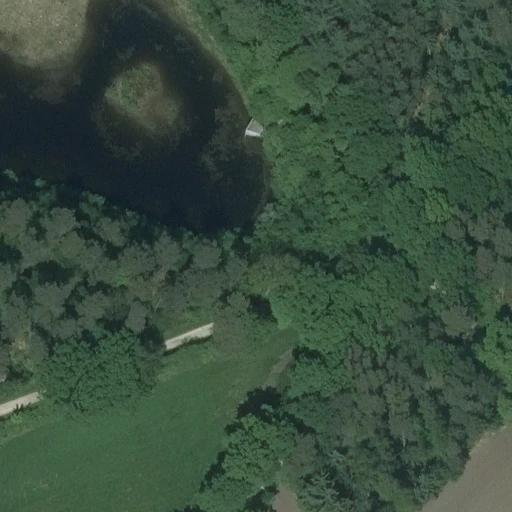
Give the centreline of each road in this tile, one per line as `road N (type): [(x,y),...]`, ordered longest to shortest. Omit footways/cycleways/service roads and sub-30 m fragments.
road 1 (track): [(0,418),(410,253)]
road 2 (track): [(410,253),(234,511)]
road 3 (track): [(410,253),(511,105)]
road 4 (unclassified): [(410,253),(511,386)]
